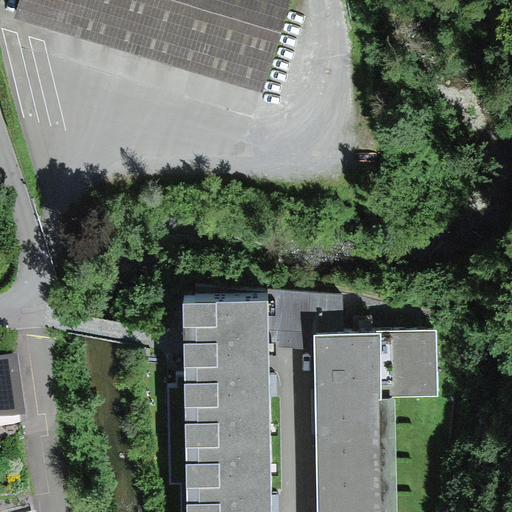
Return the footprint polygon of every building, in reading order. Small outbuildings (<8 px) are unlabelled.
[(290,0),(18,0),(14,16),(75,34),(191,70),(262,92),(290,0)] [(188,372),(274,371),(274,342),(319,344),(319,326),(348,326),(346,291),(273,285),(272,289),(198,282),(198,290),(187,290),(188,372)] [(319,326),(319,344),(320,395),(322,511),(401,511),(400,392),(442,391),(441,324),(348,326),(319,326)] [(19,360),(0,362),(0,422),(27,419),(19,360)] [(276,511),(274,371),(188,372),(178,372),(178,382),(169,383),(170,481),(183,481),(183,511),(276,511)]
